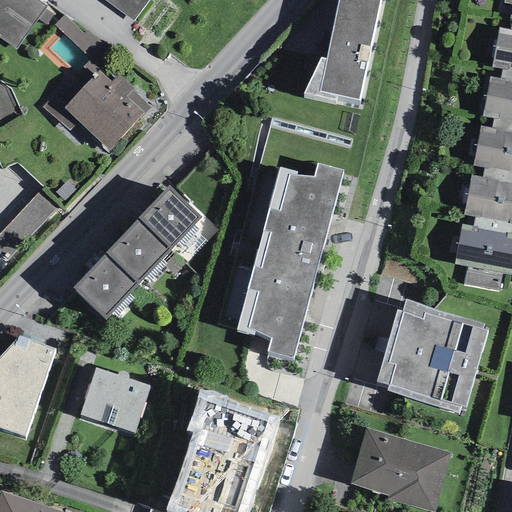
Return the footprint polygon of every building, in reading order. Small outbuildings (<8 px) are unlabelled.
[(47,12),(30,0),(0,0),(0,43),(17,55),(47,12)] [(151,1),(148,0),(103,0),(103,1),(134,25),(151,1)] [(378,0),(337,0),(325,57),(321,56),(304,93),(334,100),(336,93),(359,97),(378,0)] [(83,37),(64,20),(55,31),(90,62),(82,70),(84,72),(68,89),(64,85),(40,111),(69,137),(75,130),(110,161),(144,122),(126,106),(135,95),(119,81),(110,91),(96,79),(116,57),(88,32),(83,37)] [(511,28),(511,29),(500,26),(492,66),(503,68),(508,69),(508,66),(511,67),(511,28)] [(511,67),(508,66),(508,69),(503,68),(501,79),(511,80),(511,67)] [(511,80),(501,79),(490,77),(482,115),(497,118),(511,120),(511,80)] [(0,83),(0,133),(22,120),(10,90),(0,83)] [(511,120),(497,118),(496,128),(511,131),(511,120)] [(511,131),(496,128),(481,125),(473,164),(487,167),(511,171),(511,131)] [(343,169),(317,162),(313,176),(289,173),(247,327),(271,334),(266,349),(293,356),(343,169)] [(511,171),(487,167),(484,177),(511,182),(511,171)] [(511,182),(484,177),(471,175),(463,214),(476,216),(511,223),(511,182)] [(170,186),(140,218),(172,248),(177,242),(182,246),(199,229),(194,223),(201,216),(170,186)] [(60,213),(42,196),(0,237),(0,260),(7,267),(60,213)] [(511,225),(511,223),(476,216),(474,226),(510,233),(511,225)] [(172,248),(140,218),(108,251),(140,282),(145,277),(149,281),(166,263),(162,258),(172,248)] [(474,226),(462,223),(454,262),(511,273),(511,233),(510,233),(474,226)] [(140,282),(108,251),(73,286),(106,318),(113,311),(117,314),(133,298),(129,293),(140,282)] [(464,406),(487,330),(483,328),(485,322),(406,298),(402,309),(397,307),(375,381),(389,384),(387,391),(459,412),(461,405),(464,406)] [(54,347),(17,335),(0,354),(0,428),(24,436),(54,347)] [(134,431),(149,384),(94,366),(79,413),(134,431)] [(235,393),(230,414),(260,421),(255,444),(284,451),(294,406),(235,393)] [(349,483),(387,494),(386,498),(434,511),(452,452),(366,427),(349,483)] [(66,511),(0,490),(0,511),(66,511)]
